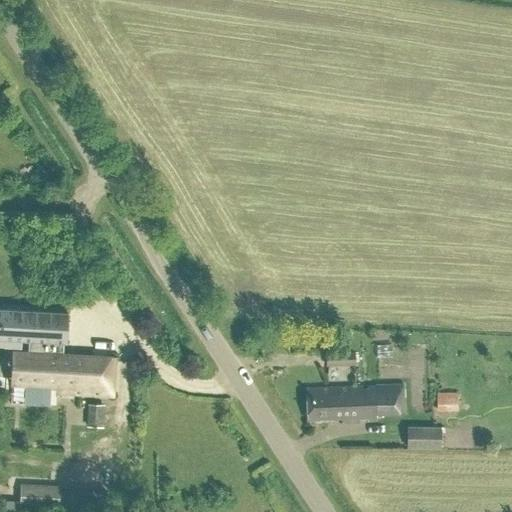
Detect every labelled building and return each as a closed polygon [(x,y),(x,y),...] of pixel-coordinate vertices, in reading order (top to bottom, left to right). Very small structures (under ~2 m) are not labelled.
[(66,344),(67,313),(0,308),(0,340),(27,342),(26,353),(13,353),(11,379),(57,381),(56,393),(112,396),(114,358),(59,355),(59,343),(66,344)] [(325,365),(355,364),(354,352),(325,353),(325,365)] [(376,413),(403,413),(403,388),(306,388),(306,417),(340,417),(340,423),(376,423),(376,413)] [(436,411),(457,410),(457,393),(436,393),(436,411)] [(94,426),(114,426),(114,403),(94,403),(94,426)] [(440,449),(440,427),(406,426),(406,448),(440,449)]
